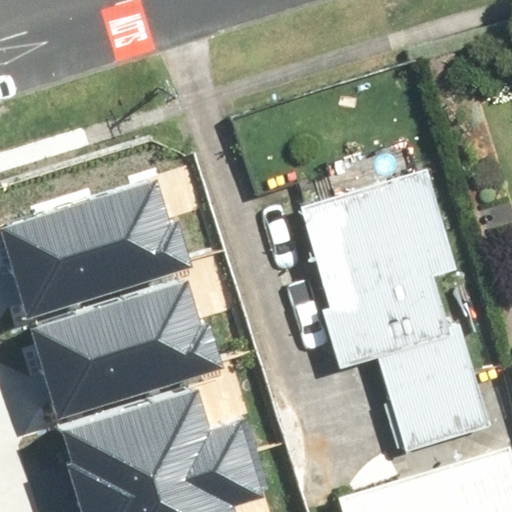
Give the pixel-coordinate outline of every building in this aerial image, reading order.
[(304,194),(345,366),(384,357),(406,446),(497,424),(472,319),(454,323),(441,272),(460,268),(435,163),(304,194)] [(0,230),(0,233),(26,320),(193,270),(178,222),(168,225),(155,184),(0,230)] [(30,331),(57,419),(224,369),(209,321),(199,324),(187,284),(30,331)] [(58,429),(83,510),(251,459),(239,420),(211,429),(198,386),(58,429)] [(511,511),(511,441),(342,496),(346,511),(511,511)] [(251,459),(83,510),(84,511),(238,511),(235,503),(263,494),(251,459)]
